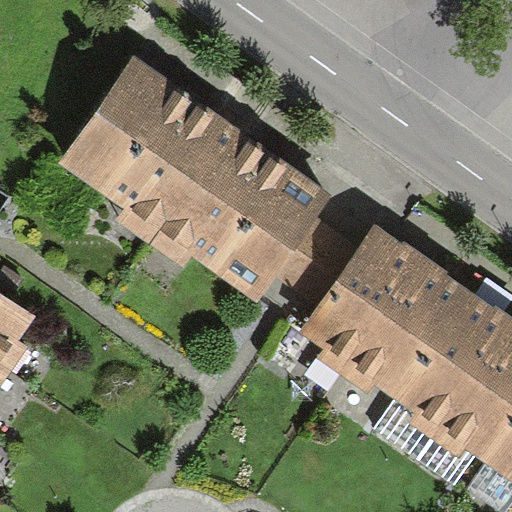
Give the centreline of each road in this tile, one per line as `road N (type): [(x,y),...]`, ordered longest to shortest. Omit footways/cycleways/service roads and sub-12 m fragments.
road 1 (tertiary): [(511,202),(232,0)]
road 2 (unknown): [(412,78),(508,0)]
